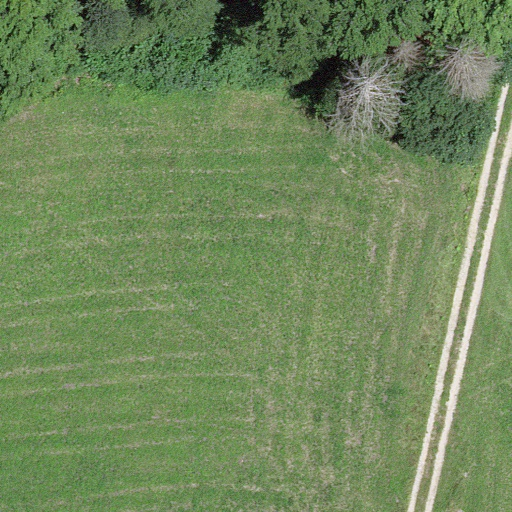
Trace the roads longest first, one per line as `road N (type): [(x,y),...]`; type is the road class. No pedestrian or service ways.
road 1 (track): [(12,94),(252,81),(419,37),(472,0)]
road 2 (track): [(420,511),(511,96)]
